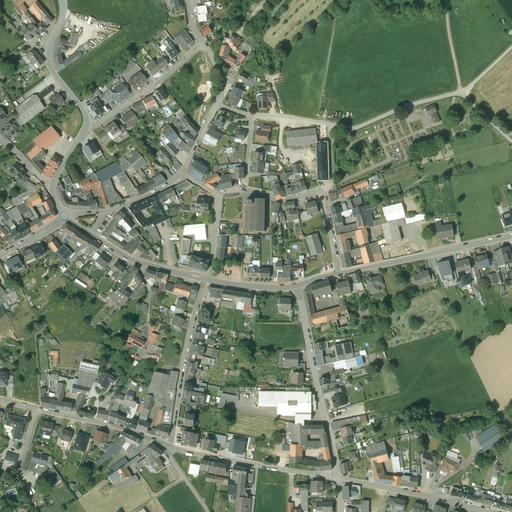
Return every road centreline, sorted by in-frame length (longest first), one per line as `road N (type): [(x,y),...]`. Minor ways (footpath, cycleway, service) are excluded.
road 1 (residential): [(297,285),(339,478)]
road 2 (tertiary): [(339,273),(511,235)]
road 3 (residential): [(169,447),(109,424),(0,401)]
road 4 (residential): [(339,478),(169,447)]
road 5 (residential): [(203,278),(169,447)]
road 6 (residential): [(252,115),(329,124),(331,185),(322,193)]
road 7 (residential): [(86,126),(152,88),(205,44)]
road 8 (residential): [(339,478),(477,508)]
road 9 (tertiary): [(61,0),(47,56),(86,126)]
road 10 (track): [(511,141),(461,91),(511,47)]
road 11 (tertiary): [(91,235),(133,260),(203,278)]
